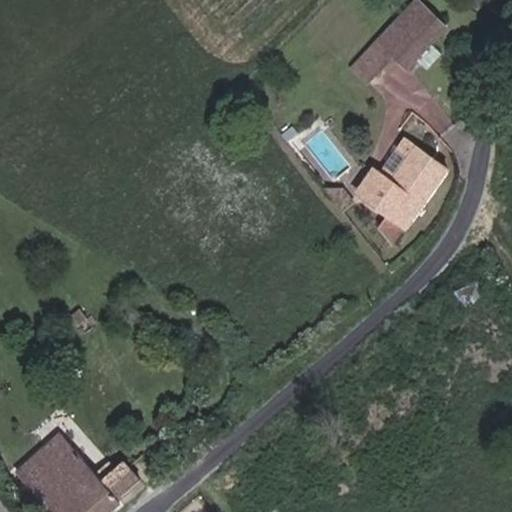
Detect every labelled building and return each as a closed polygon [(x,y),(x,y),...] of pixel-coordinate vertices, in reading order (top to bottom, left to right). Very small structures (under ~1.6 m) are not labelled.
[(376,40),(403,69),(429,44),(412,24),(401,15),(376,40)] [(385,181),(411,148),(403,141),(378,175),(385,181)] [(385,181),(378,175),(356,206),(381,222),(397,232),(400,234),(444,172),(411,148),(385,181)] [(356,206),(378,175),(372,173),(350,203),(356,206)] [(373,234),(386,249),(389,244),(397,232),(381,222),(373,234)] [(68,318),(75,326),(82,319),(93,328),(110,312),(96,296),(68,318)] [(151,345),(145,339),(139,344),(144,350),(151,345)] [(182,373),(161,350),(141,370),(156,385),(165,376),(173,382),(182,373)] [(85,467),(58,437),(15,474),(47,511),(105,511),(139,482),(121,462),(111,469),(106,462),(101,466),(94,459),(85,467)] [(211,511),(196,497),(181,511),(211,511)]
